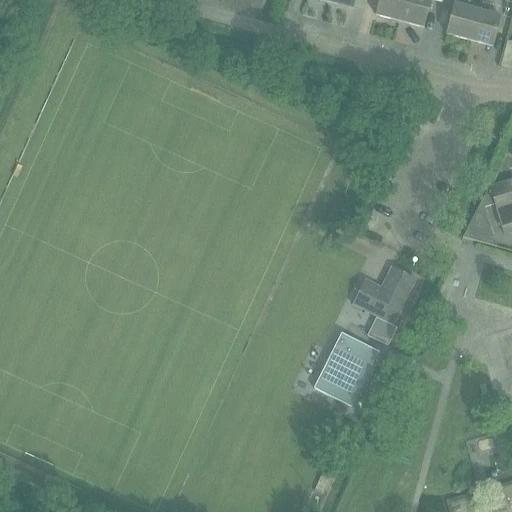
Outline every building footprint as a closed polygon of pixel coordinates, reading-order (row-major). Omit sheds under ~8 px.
[(355,0),(330,0),(329,4),(353,10),(355,0)] [(399,23),(405,0),(380,0),(376,17),(399,23)] [(423,29),(431,0),(405,0),(399,23),(423,29)] [(469,42),(477,11),(455,5),(447,36),(469,42)] [(500,17),(477,11),(469,42),(492,48),(500,17)] [(511,232),(511,181),(490,189),(504,234),(511,232)] [(497,248),(482,201),(463,239),(497,248)] [(393,326),(415,281),(392,270),(382,290),(366,282),(354,306),(393,326)] [(388,347),(397,330),(376,319),(367,338),(388,347)] [(379,354),(341,335),(314,390),(351,409),(379,354)]
